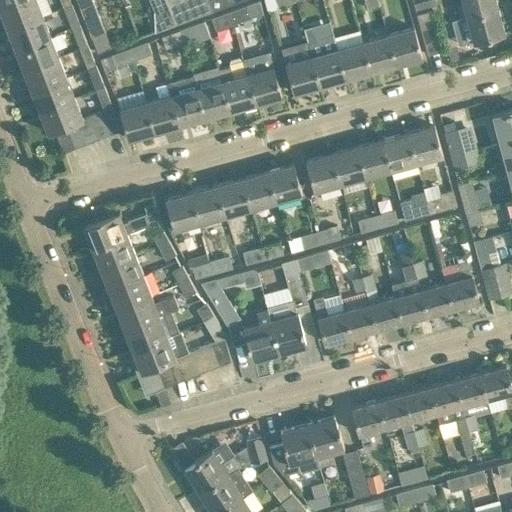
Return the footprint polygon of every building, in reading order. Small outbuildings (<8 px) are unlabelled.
[(37,0),(20,0),(0,8),(8,28),(43,15),(37,0)] [(111,47),(92,0),(77,0),(98,52),(111,47)] [(167,5),(165,0),(149,0),(154,11),(167,5)] [(193,17),(185,0),(165,0),(167,5),(168,5),(173,17),(175,24),(193,17)] [(208,0),(213,10),(219,7),(218,0),(208,0)] [(437,3),(436,0),(422,0),(414,3),(416,10),(437,3)] [(495,0),(462,0),(463,3),(467,15),(498,7),(495,0)] [(72,27),(80,24),(72,3),(64,7),(72,27)] [(238,22),(252,16),(247,4),(231,10),(235,23),(238,22)] [(498,7),(467,15),(474,41),(505,33),(498,7)] [(216,29),(235,23),(231,10),(211,17),(216,29)] [(416,13),(420,28),(432,25),(428,10),(416,13)] [(16,48),(16,49),(51,35),(43,15),(8,28),(11,37),(7,38),(11,50),(16,48)] [(197,22),(194,24),(198,38),(209,34),(205,20),(197,22)] [(80,48),(88,44),(80,24),(72,27),(80,48)] [(439,51),(439,50),(432,25),(420,28),(428,54),(439,51)] [(388,33),(396,63),(422,56),(414,26),(388,33)] [(179,29),(161,35),(165,47),(183,41),(179,29)] [(371,70),(396,63),(388,33),(386,33),(364,40),(362,40),(371,70)] [(59,56),(51,35),(16,49),(24,69),(59,56)] [(326,50),(319,41),(317,37),(307,39),(312,54),(320,84),(345,77),(337,47),(326,50)] [(129,47),(134,59),(152,53),(147,40),(129,47)] [(345,77),(371,70),(362,40),(337,47),(345,77)] [(80,48),(88,68),(96,65),(88,44),(80,48)] [(116,66),(134,59),(129,47),(111,54),(116,66)] [(320,84),(312,54),(285,62),(294,91),(320,84)] [(32,90),(67,76),(59,56),(24,69),(32,90)] [(229,65),(219,68),(230,109),(256,102),(247,72),(244,59),(242,59),(238,56),(230,58),(229,65)] [(104,85),(96,65),(88,68),(96,88),(104,85)] [(274,65),(247,72),(256,102),(282,95),(274,65)] [(193,75),(205,116),(230,109),(219,68),(205,71),(205,69),(193,72),(193,75)] [(193,75),(168,81),(171,94),(180,123),(205,116),(193,75)] [(32,90),(40,110),(75,97),(67,76),(32,90)] [(104,110),(113,106),(104,85),(96,88),(104,110)] [(154,130),(180,123),(171,94),(146,101),(154,130)] [(75,97),(40,110),(48,131),(54,129),(67,124),(77,120),(86,143),(97,138),(88,116),(83,117),(75,97)] [(120,108),(123,118),(128,138),(154,130),(146,101),(120,108)] [(108,134),(120,130),(114,111),(113,106),(104,110),(99,111),(108,134)] [(511,108),(493,114),(501,142),(511,139),(511,108)] [(88,116),(97,138),(108,134),(99,111),(88,116)] [(77,120),(67,124),(75,147),(86,143),(77,120)] [(67,124),(54,129),(63,152),(75,147),(67,124)] [(408,131),(416,160),(442,153),(435,124),(408,131)] [(451,156),(464,152),(458,129),(445,132),(451,156)] [(416,160),(408,131),(383,138),(391,167),(416,160)] [(366,174),(391,167),(383,138),(358,145),(366,174)] [(508,170),(511,169),(511,139),(501,142),(508,170)] [(340,181),(366,174),(358,145),(332,152),(340,181)] [(314,188),(340,181),(332,152),(306,159),(314,188)] [(464,152),(452,156),(455,169),(468,166),(468,165),(466,159),(464,152)] [(302,191),(299,182),(294,163),(268,170),(276,199),(302,191)] [(251,206),(276,199),(268,170),(243,177),(251,206)] [(217,184),(225,213),(251,206),(243,177),(217,184)] [(458,184),(465,212),(480,208),(472,180),(458,184)] [(192,191),(200,220),(225,213),(217,184),(192,191)] [(441,196),(428,200),(431,212),(457,205),(452,189),(440,192),(441,196)] [(192,191),(166,198),(174,227),(200,220),(192,191)] [(405,220),(406,219),(431,212),(428,200),(415,203),(413,197),(400,201),(405,220)] [(162,222),(156,201),(144,204),(146,211),(128,219),(128,220),(123,222),(119,211),(84,225),(92,246),(127,232),(149,223),(149,226),(162,222)] [(483,221),(480,208),(465,212),(469,225),(483,221)] [(377,214),(380,226),(398,221),(394,209),(377,214)] [(361,231),(380,226),(377,214),(358,219),(361,231)] [(322,242),(341,237),(337,225),(318,230),(322,242)] [(151,234),(158,246),(169,240),(162,228),(151,234)] [(322,242),(318,230),(300,235),(304,247),(322,242)] [(127,232),(92,246),(100,267),(136,253),(127,232)] [(195,277),(214,272),(211,259),(209,259),(202,233),(182,239),(188,264),(194,275),(194,274),(195,277)] [(482,268),(500,263),(496,249),(495,250),(488,244),(486,236),(475,239),(482,268)] [(177,253),(169,240),(158,246),(166,259),(177,253)] [(261,245),(265,258),(283,253),(280,240),(261,245)] [(242,251),(246,263),(265,258),(261,245),(242,251)] [(410,249),(400,252),(403,264),(413,261),(410,249)] [(136,253),(100,267),(109,287),(144,273),(136,253)] [(211,259),(214,272),(232,267),(229,254),(211,259)] [(268,306),(268,308),(279,350),(305,343),(305,344),(306,344),(303,331),(304,331),(299,311),(296,311),(295,305),(308,302),(296,257),(281,261),(291,299),(268,306)] [(423,258),(413,261),(417,275),(427,273),(427,272),(423,258)] [(446,280),(453,306),(479,299),(469,260),(459,262),(463,275),(446,280)] [(428,313),(421,287),(417,275),(413,261),(403,264),(407,278),(392,282),(395,294),(402,320),(428,313)] [(500,263),(482,268),(489,297),(511,290),(511,289),(504,262),(500,263)] [(179,283),(189,277),(182,265),(172,270),(179,283)] [(253,285),(261,283),(257,266),(249,268),(253,285)] [(117,308),(152,294),(144,273),(109,287),(117,308)] [(221,286),(232,283),(230,273),(216,277),(221,286)] [(372,273),(362,275),(366,290),(369,300),(377,327),(402,320),(395,294),(379,298),(372,273)] [(356,293),(366,290),(362,275),(352,278),(356,293)] [(196,290),(189,277),(179,283),(185,296),(196,290)] [(201,281),(227,323),(240,317),(221,286),(216,277),(201,281)] [(428,313),(453,306),(446,280),(421,287),(428,313)] [(125,328),(160,314),(178,307),(173,294),(155,301),(152,294),(117,308),(125,328)] [(324,298),(315,301),(319,315),(318,316),(320,322),(325,341),(351,334),(344,307),(340,294),(324,298)] [(351,334),(377,327),(369,300),(344,307),(351,334)] [(205,320),(214,314),(206,302),(196,308),(204,320),(205,320)] [(254,356),(279,350),(268,308),(257,311),(260,322),(243,327),(248,346),(249,346),(253,358),(254,358),(254,356)] [(133,349),(168,335),(160,314),(125,328),(133,349)] [(205,320),(204,320),(215,340),(225,336),(221,326),(214,314),(205,320)] [(179,354),(190,350),(181,329),(168,335),(133,349),(136,357),(132,359),(137,370),(141,369),(141,370),(156,364),(168,359),(176,356),(179,354)] [(225,336),(215,340),(212,342),(220,364),(231,360),(225,336)] [(212,342),(201,346),(209,368),(220,364),(212,342)] [(190,350),(199,373),(209,368),(201,346),(190,350)] [(179,354),(188,377),(199,373),(190,350),(179,354)] [(177,381),(188,377),(179,354),(176,356),(168,359),(177,381)] [(164,386),(177,381),(168,359),(156,364),(164,386)] [(511,386),(511,384),(506,364),(480,371),(487,397),(504,393),(508,406),(511,405),(511,386)] [(462,404),(487,397),(480,371),(454,378),(462,404)] [(455,418),(465,415),(462,404),(454,378),(429,385),(436,411),(437,411),(440,422),(455,418)] [(436,411),(429,385),(404,392),(411,418),(436,411)] [(161,405),(171,402),(164,386),(155,390),(161,405)] [(378,399),(385,425),(411,418),(404,392),(378,399)] [(370,429),(385,425),(378,399),(352,406),(359,432),(361,432),(365,445),(374,443),(370,429)] [(474,413),(465,415),(469,430),(478,428),(474,413)] [(331,462),(328,451),(345,446),(339,427),(338,427),(334,414),(333,415),(308,423),(320,465),(331,462)] [(465,415),(455,418),(459,433),(469,430),(465,415)] [(274,461),(284,473),(301,469),(298,459),(316,454),(319,465),(320,465),(308,423),(282,430),(282,428),(281,429),(284,441),(269,446),(274,461)] [(424,426),(414,429),(418,444),(428,442),(424,426)] [(418,444),(414,429),(404,432),(408,447),(418,444)] [(212,448),(195,459),(196,460),(184,467),(185,468),(186,467),(200,488),(237,464),(238,464),(267,457),(261,434),(246,438),(246,439),(247,439),(248,444),(221,462),(213,450),(214,449),(212,448)] [(369,492),(368,489),(363,471),(357,449),(343,452),(355,496),(369,492)] [(511,473),(511,459),(497,464),(500,477),(511,473)] [(398,471),(402,484),(428,476),(424,463),(398,471)] [(216,511),(243,495),(253,488),(237,464),(200,488),(215,511),(216,511)] [(271,489),(282,481),(268,464),(258,473),(271,489)] [(483,468),(466,472),(469,485),(487,480),(483,468)] [(370,492),(383,489),(379,472),(366,476),(370,492)] [(446,478),(450,491),(469,485),(466,472),(446,478)] [(432,482),(415,487),(418,499),(436,494),(432,482)] [(417,499),(418,499),(415,487),(396,492),(399,504),(403,503),(417,499)] [(328,493),(305,499),(313,509),(331,504),(328,493)] [(216,511),(254,511),(243,495),(216,511)] [(282,502),(290,511),(303,511),(306,510),(293,495),(282,502)] [(381,496),(365,500),(367,511),(371,511),(385,508),(381,496)] [(474,506),(475,511),(503,511),(500,499),(474,506)] [(346,511),(367,511),(365,500),(347,505),(345,508),(346,511)]
